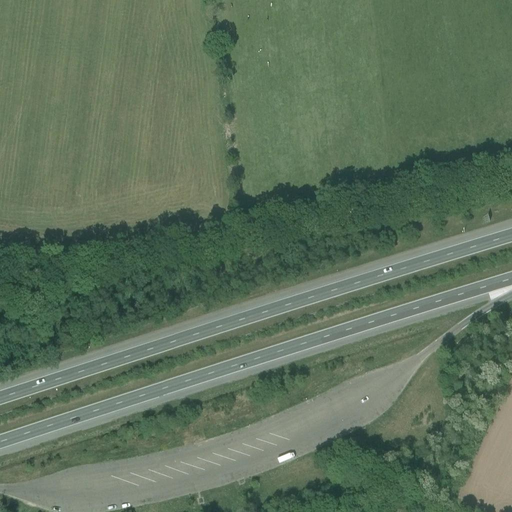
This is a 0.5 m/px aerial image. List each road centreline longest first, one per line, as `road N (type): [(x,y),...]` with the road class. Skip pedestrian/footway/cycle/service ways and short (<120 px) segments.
road 1 (motorway): [(511,236),(0,400)]
road 2 (motorway): [(0,442),(511,278)]
road 3 (track): [(0,273),(84,272),(511,176)]
